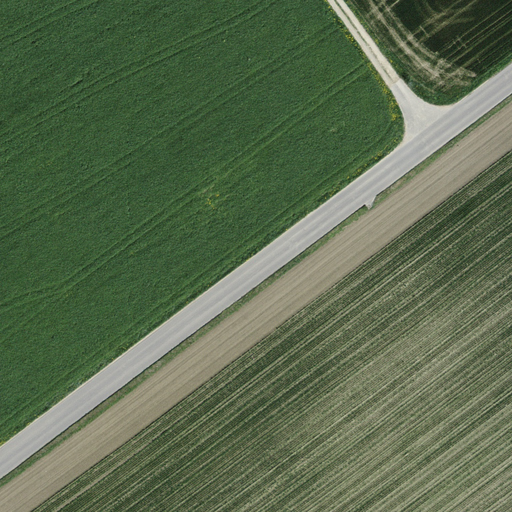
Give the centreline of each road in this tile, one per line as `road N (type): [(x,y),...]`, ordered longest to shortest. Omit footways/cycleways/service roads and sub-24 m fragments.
road 1 (tertiary): [(511,82),(0,470)]
road 2 (track): [(433,141),(333,0)]
